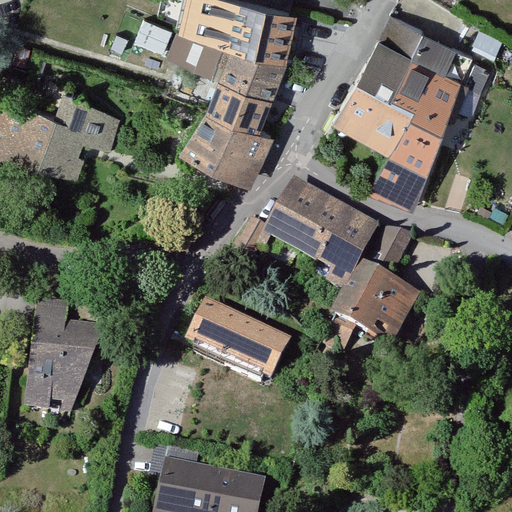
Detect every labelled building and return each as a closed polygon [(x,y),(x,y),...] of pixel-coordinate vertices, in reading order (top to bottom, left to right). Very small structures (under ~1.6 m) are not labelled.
[(298,16),(243,0),(184,0),(178,27),(165,59),(218,82),(206,113),(178,162),(250,185),(278,132),(262,124),(287,64),(298,16)] [(472,58),(386,17),(377,42),(355,85),(333,123),(383,159),(370,192),(415,208),(472,58)] [(55,119),(5,103),(0,116),(0,157),(77,184),(110,114),(65,95),(55,119)] [(390,345),(418,293),(389,278),(410,240),(295,179),(268,228),(251,218),(235,248),(251,257),(258,244),(265,247),(271,235),(335,270),(330,281),(346,289),(333,313),(338,316),(323,344),(341,354),(355,326),(390,345)] [(66,303),(39,300),(25,406),(70,411),(103,327),(62,322),(66,303)] [(291,346),(207,308),(188,352),(272,390),(291,346)] [(256,511),(263,481),(165,461),(154,511),(256,511)]
